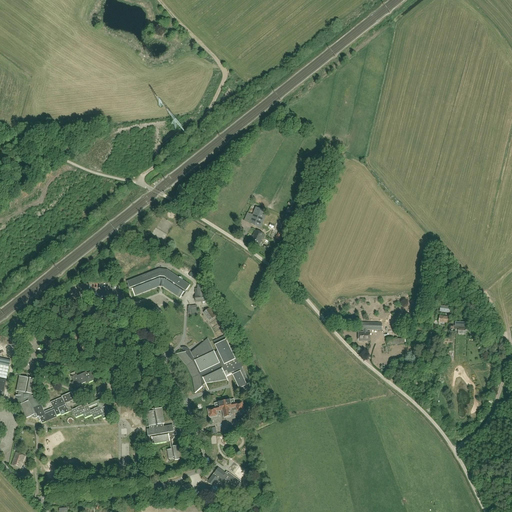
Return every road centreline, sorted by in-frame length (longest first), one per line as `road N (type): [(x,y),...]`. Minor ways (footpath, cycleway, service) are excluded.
road 1 (unclassified): [(485,511),(435,424),(291,284),(244,245),(134,182)]
road 2 (unclassified): [(38,502),(163,484),(205,465),(187,403),(149,325),(126,303)]
road 3 (track): [(139,183),(193,135),(224,77),(159,0)]
road 4 (track): [(508,329),(510,357),(490,416),(453,450)]
